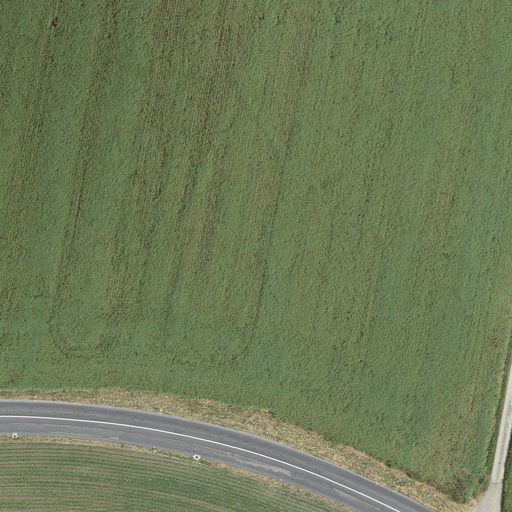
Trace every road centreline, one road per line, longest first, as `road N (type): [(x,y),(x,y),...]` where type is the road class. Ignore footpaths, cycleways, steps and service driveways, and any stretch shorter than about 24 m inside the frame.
road 1 (secondary): [(399,511),(296,467),(197,438),(0,416)]
road 2 (unclassified): [(511,391),(487,511)]
